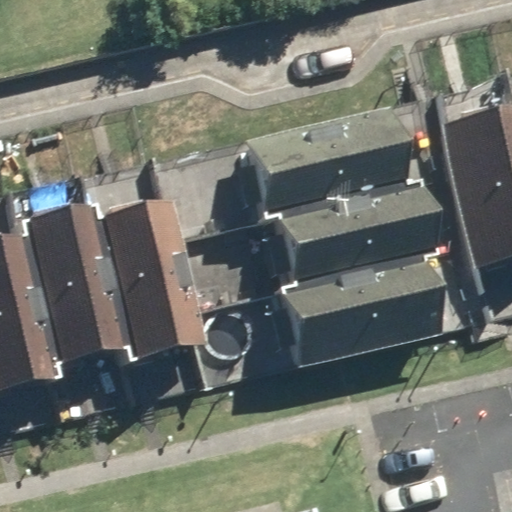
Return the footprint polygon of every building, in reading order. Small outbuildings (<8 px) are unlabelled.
[(466,269),(511,258),(511,106),(433,125),(466,269)] [(409,188),(392,113),(242,147),(259,222),(278,218),(409,188)] [(278,218),(295,290),(426,260),(449,254),(433,183),(278,218)] [(184,194),(112,210),(145,353),(146,359),(218,343),(184,194)] [(107,211),(34,227),(69,382),(142,365),(109,222),(107,211)] [(30,233),(0,239),(0,394),(64,380),(62,374),(30,233)] [(445,340),(426,260),(295,290),(276,294),(294,374),(445,340)]
